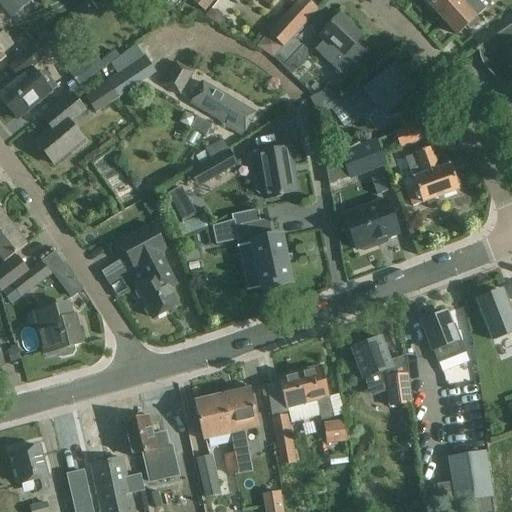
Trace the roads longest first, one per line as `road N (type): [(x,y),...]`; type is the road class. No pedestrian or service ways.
road 1 (residential): [(338,309),(300,108),(243,64),(196,51)]
road 2 (residential): [(511,227),(456,97),(423,48),(374,0)]
road 3 (residential): [(131,380),(122,328),(0,156)]
road 4 (residential): [(338,309),(131,380)]
road 5 (residential): [(511,240),(338,309)]
road 6 (residential): [(131,380),(0,415)]
